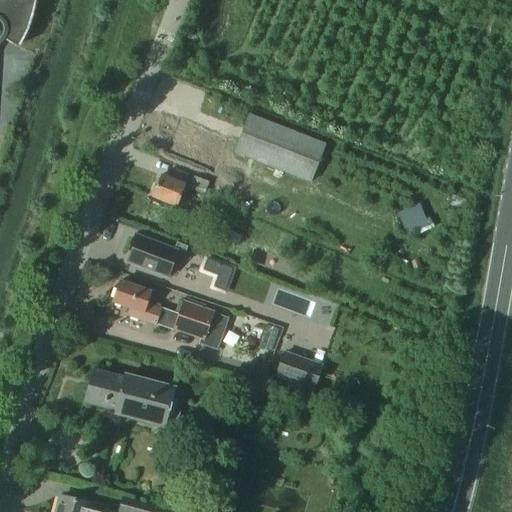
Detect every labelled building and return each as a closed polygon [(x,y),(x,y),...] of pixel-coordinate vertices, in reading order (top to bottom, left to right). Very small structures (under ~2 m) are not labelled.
[(31,0),(0,0),(0,37),(0,38),(15,46),(18,41),(21,36),(23,31),(25,26),(27,20),(29,15),(30,9),(31,3),(31,0)] [(190,109),(176,143),(202,155),(216,119),(190,109)] [(234,153),(309,183),(324,145),(249,116),(234,153)] [(160,175),(151,198),(176,208),(189,175),(175,170),(172,180),(160,175)] [(194,177),(190,188),(221,200),(229,179),(213,173),(209,183),(194,177)] [(406,233),(429,228),(423,205),(400,211),(406,233)] [(183,258),(187,247),(176,242),(174,250),(137,236),(127,263),(167,278),(174,260),(178,261),(183,258)] [(235,264),(205,254),(201,267),(199,271),(216,277),(213,287),(225,292),(230,277),(235,264)] [(120,282),(113,303),(130,309),(128,316),(155,326),(156,323),(174,329),(178,316),(146,305),(150,293),(120,282)] [(213,313),(183,303),(178,316),(174,329),(204,340),(213,313)] [(276,376),(313,389),(321,367),(283,354),(276,376)] [(92,370),(84,403),(115,411),(115,414),(165,427),(175,388),(125,375),(124,378),(92,370)] [(106,511),(108,508),(60,496),(55,511),(106,511)] [(164,511),(165,510),(123,498),(119,511),(164,511)]
